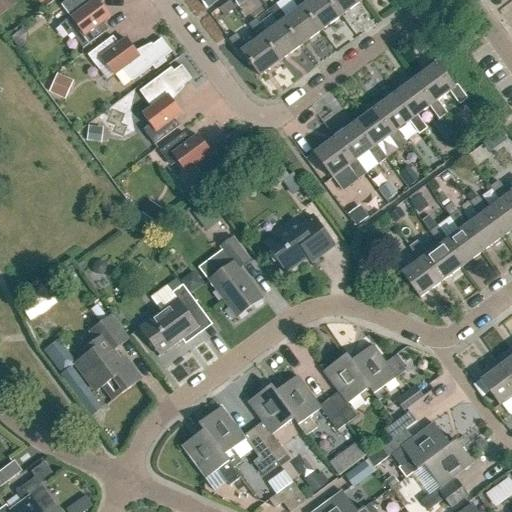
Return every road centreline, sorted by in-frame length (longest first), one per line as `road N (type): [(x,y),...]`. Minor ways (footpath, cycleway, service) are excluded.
road 1 (residential): [(135,477),(163,418),(265,341),(320,314),(392,315),(462,336),(511,298)]
road 2 (residential): [(247,116),(275,123),(441,0)]
road 3 (residential): [(135,477),(67,443),(0,386)]
road 4 (residential): [(247,116),(159,0)]
